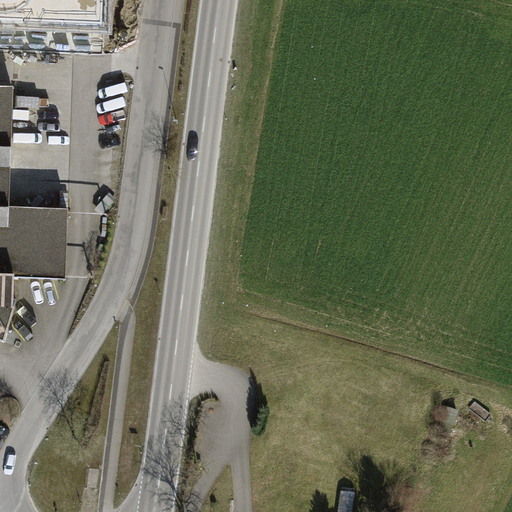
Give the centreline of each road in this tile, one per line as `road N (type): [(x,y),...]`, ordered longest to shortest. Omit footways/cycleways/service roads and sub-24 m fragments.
road 1 (residential): [(161,0),(133,247),(98,324),(13,457),(12,511)]
road 2 (secondary): [(153,511),(222,0)]
road 3 (unknown): [(0,57),(154,64)]
